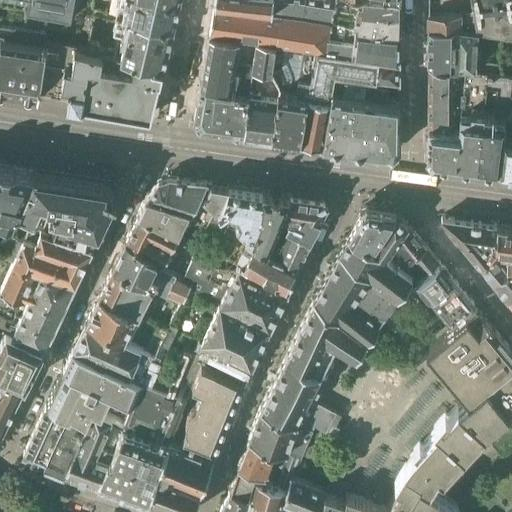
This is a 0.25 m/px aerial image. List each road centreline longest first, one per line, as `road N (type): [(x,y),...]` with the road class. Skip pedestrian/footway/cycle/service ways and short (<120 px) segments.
road 1 (residential): [(204,511),(358,174)]
road 2 (unclassified): [(6,454),(152,145)]
road 3 (residential): [(177,148),(358,174)]
road 4 (residential): [(417,0),(416,182)]
road 5 (residential): [(511,320),(415,202),(416,182)]
road 6 (residential): [(0,122),(152,145)]
road 7 (residential): [(204,0),(177,148)]
road 8 (residential): [(6,454),(141,511)]
